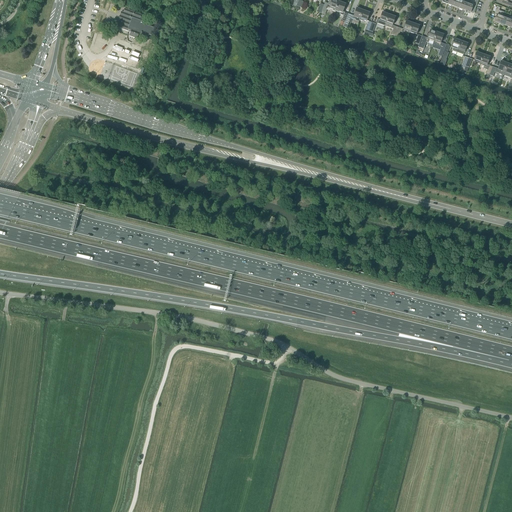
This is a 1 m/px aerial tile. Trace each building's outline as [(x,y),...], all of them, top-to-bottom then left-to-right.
[(335,11),(336,10),(339,2),(336,1),(336,0),(335,0),(332,0),(332,2),(329,1),(328,4),(325,3),(324,5),(322,11),(325,12),(326,9),(331,10),(332,10),(335,11)] [(456,0),(454,7),(459,9),(462,1),(463,2),(463,0),(461,0),(461,1),(458,0),(456,0)] [(459,9),(465,11),(467,3),(468,4),(469,0),(467,0),(466,3),(463,2),(462,1),(459,9)] [(467,3),(465,11),(470,13),(472,8),(475,9),(478,0),(475,0),(473,5),(468,4),(467,3)] [(339,2),(336,10),(340,12),(339,14),(343,16),(341,21),(345,22),(348,14),(343,12),(345,4),(339,2)] [(495,22),(501,24),(504,17),(506,13),(499,11),(500,8),(497,7),(495,12),(498,13),(495,22)] [(353,17),(360,19),(363,11),(356,8),(353,17)] [(120,16),(119,19),(118,19),(117,23),(119,24),(117,28),(130,33),(129,36),(137,39),(138,35),(148,39),(149,35),(151,36),(154,28),(143,24),(144,20),(140,19),(142,15),(124,9),(123,12),(121,12),(120,16)] [(363,11),(360,19),(366,22),(369,13),(363,11)] [(376,23),(384,26),(389,15),(386,14),(385,13),(383,12),(382,12),(382,13),(382,12),(379,20),(377,19),(376,23)] [(348,14),(345,22),(343,27),(346,29),(351,15),(348,14)] [(505,26),(507,26),(509,19),(510,19),(511,15),(509,14),(508,18),(504,17),(501,24),(501,25),(504,27),(505,26)] [(391,35),(395,36),(398,28),(392,26),(395,17),(389,15),(384,26),(393,29),(391,35)] [(398,28),(395,36),(398,37),(400,32),(409,35),(410,32),(413,24),(406,21),(403,30),(398,28)] [(419,26),(413,24),(410,32),(416,35),(419,26)] [(429,39),(434,41),(437,33),(430,30),(427,38),(422,36),(419,45),(418,47),(423,49),(426,42),(428,43),(429,39)] [(437,33),(434,41),(436,42),(435,46),(441,48),(438,56),(441,57),(443,51),(446,45),(440,43),(443,35),(437,33)] [(458,50),(461,41),(454,39),(451,48),(453,48),(452,51),(457,53),(458,50)] [(467,44),(461,41),(458,50),(464,52),(467,44)] [(140,60),(149,63),(152,51),(144,49),(140,60)] [(473,61),(480,63),(483,55),(476,53),(473,61)] [(483,55),(480,63),(480,65),(484,66),(483,69),(487,70),(486,74),(489,75),(492,67),(487,65),(490,57),(483,55)] [(460,70),(464,71),(468,58),(465,57),(460,70)] [(468,58),(464,71),(467,72),(472,59),(468,58)] [(507,64),(504,63),(501,61),(498,69),(492,67),(489,75),(493,77),(494,72),(503,75),(507,64)] [(511,70),(511,65),(510,65),(507,64),(503,75),(511,78),(510,83),(511,83),(511,74),(511,70)]
